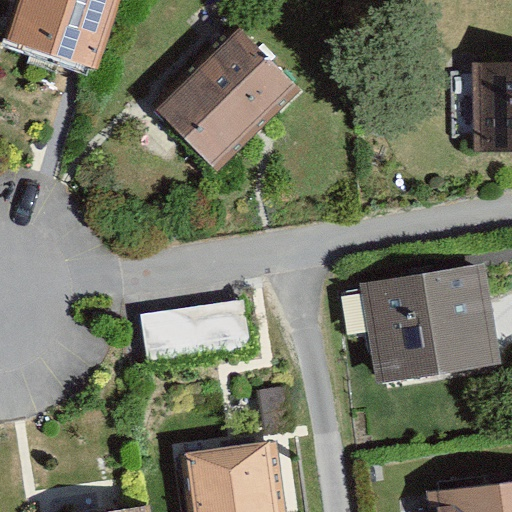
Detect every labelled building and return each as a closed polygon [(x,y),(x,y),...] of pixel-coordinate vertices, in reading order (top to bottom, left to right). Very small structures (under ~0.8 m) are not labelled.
[(17,0),(4,43),(89,69),(111,0),(17,0)] [(234,24),(146,108),(210,174),(298,89),(234,24)] [(511,68),(476,70),(480,157),(511,155),(511,68)] [(480,265),(353,287),(370,386),(497,364),(480,265)] [(147,354),(250,345),(246,299),(143,308),(147,354)] [(179,453),(187,511),(272,511),(263,441),(179,453)] [(511,511),(511,487),(423,497),(424,511),(511,511)]
